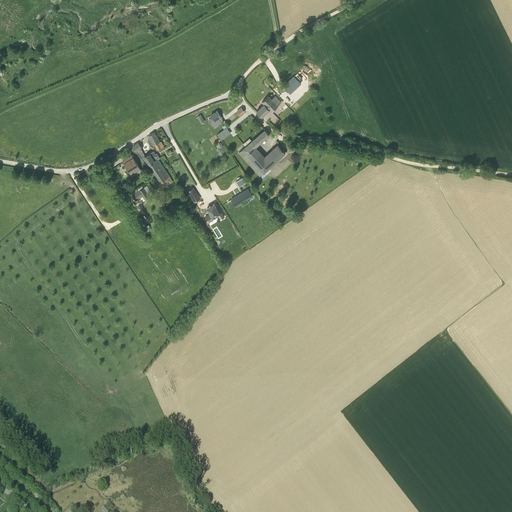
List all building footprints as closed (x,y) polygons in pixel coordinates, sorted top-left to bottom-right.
[(301,82),(294,74),(283,85),(290,93),(301,82)] [(262,116),(269,109),(271,112),(281,102),(275,95),(272,98),(269,95),(261,103),(263,105),(260,108),(256,111),(262,116)] [(211,123),(214,128),(224,122),(217,111),(210,115),(212,118),(209,120),(211,123)] [(231,132),(227,127),(217,134),(221,140),(231,132)] [(255,147),(265,138),(269,135),(265,130),(261,134),(243,149),(240,153),(260,176),(263,172),(285,153),(278,145),(265,156),(255,147)] [(157,138),(158,138),(155,132),(149,135),(154,144),(157,150),(161,147),(159,143),(157,138)] [(142,148),(141,147),(138,142),(133,146),(143,161),(146,159),(149,164),(158,159),(160,158),(157,153),(155,154),(154,151),(144,157),(140,148),(142,148)] [(141,170),(134,160),(132,155),(123,161),(133,176),(141,170)] [(164,187),(173,181),(158,159),(149,164),(164,187)] [(242,178),(236,181),(239,186),(245,183),(242,178)] [(138,191),(143,198),(151,192),(146,185),(138,191)] [(188,190),(193,198),(198,195),(194,187),(188,190)] [(248,189),(233,198),(235,202),(235,204),(236,203),(237,205),(252,196),(251,194),(252,193),(250,191),(249,191),(248,189)] [(218,217),(221,215),(217,210),(216,210),(213,204),(206,209),(209,214),(204,218),(207,223),(217,217),(218,217)]
